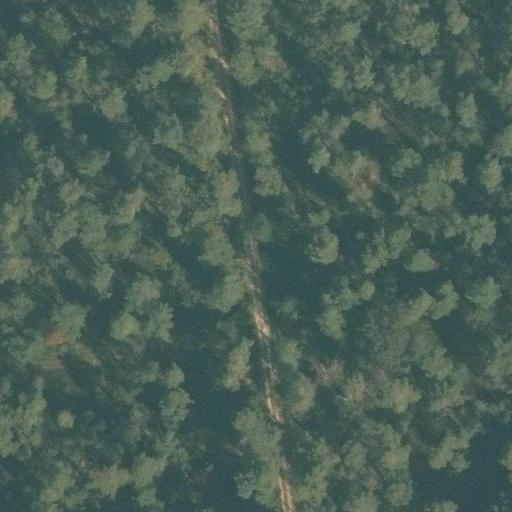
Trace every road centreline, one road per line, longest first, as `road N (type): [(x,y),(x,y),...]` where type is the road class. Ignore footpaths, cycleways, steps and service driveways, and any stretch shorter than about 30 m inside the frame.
road 1 (track): [(203,0),(255,352)]
road 2 (track): [(255,352),(511,313)]
road 3 (track): [(0,368),(255,352)]
road 4 (track): [(255,352),(277,511)]
